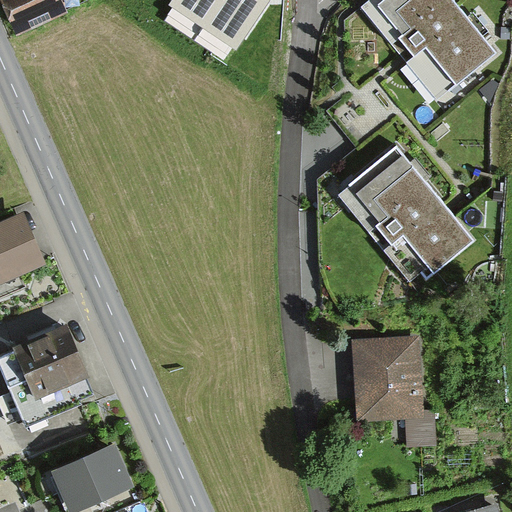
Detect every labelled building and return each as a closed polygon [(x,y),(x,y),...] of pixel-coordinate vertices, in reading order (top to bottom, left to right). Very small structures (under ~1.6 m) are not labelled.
[(0,0),(17,37),(68,15),(67,11),(91,0),(0,0)] [(371,0),(415,56),(426,48),(456,87),(495,58),(450,0),(371,0)] [(397,142),(339,189),(411,277),(422,267),(429,275),(475,237),(397,142)] [(19,221),(0,229),(0,286),(41,268),(19,221)] [(90,399),(62,338),(0,366),(0,369),(27,428),(90,399)] [(422,339),(355,341),(357,430),(424,428),(422,339)] [(114,440),(56,463),(75,511),(98,511),(137,497),(114,440)]
